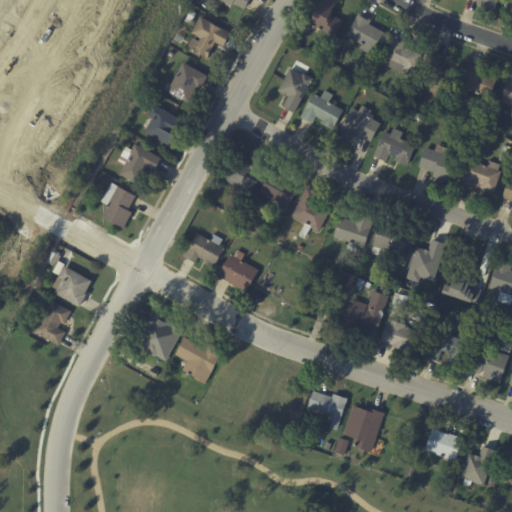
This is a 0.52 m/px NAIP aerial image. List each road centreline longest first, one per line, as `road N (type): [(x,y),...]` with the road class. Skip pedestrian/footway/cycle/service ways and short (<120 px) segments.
road 1 (residential): [(54,511),(57,445),(77,384),(288,0)]
road 2 (residential): [(511,421),(277,343),(0,191)]
road 3 (residential): [(228,109),(340,173),(511,234)]
road 4 (residential): [(394,0),(511,46)]
